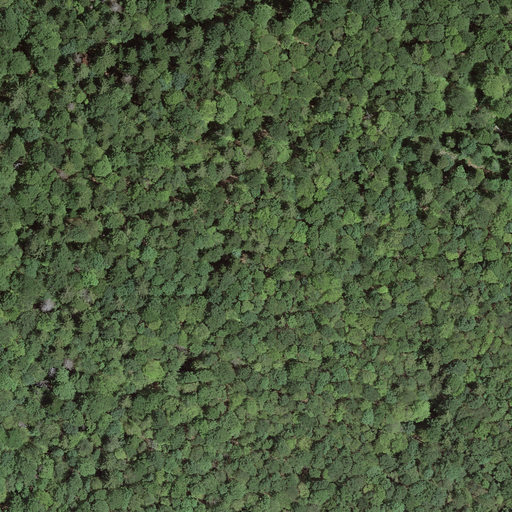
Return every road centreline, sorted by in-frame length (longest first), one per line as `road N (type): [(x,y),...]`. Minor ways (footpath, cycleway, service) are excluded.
road 1 (track): [(511,111),(476,126),(298,156),(0,269)]
road 2 (track): [(310,0),(86,55),(0,92)]
